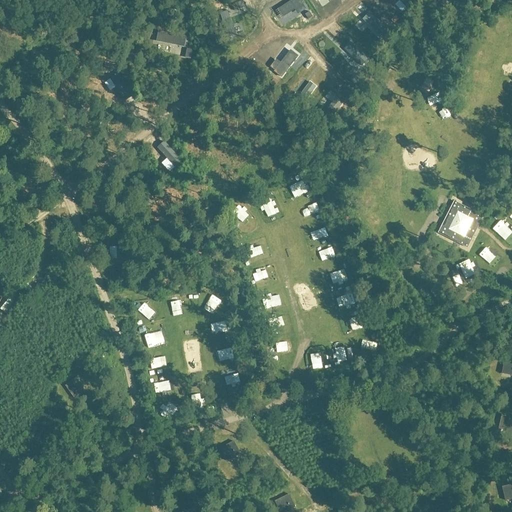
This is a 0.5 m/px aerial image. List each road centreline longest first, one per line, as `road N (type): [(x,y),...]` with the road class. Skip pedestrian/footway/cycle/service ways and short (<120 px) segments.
road 1 (track): [(0,239),(277,26)]
road 2 (track): [(463,324),(414,254),(429,211)]
road 3 (track): [(301,511),(313,502),(246,413)]
